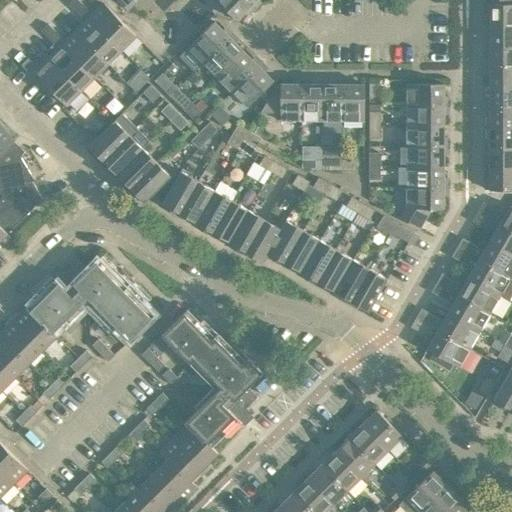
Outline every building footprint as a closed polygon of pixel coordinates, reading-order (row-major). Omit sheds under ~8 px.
[(75,11),(82,4),(78,0),(71,0),(68,4),(75,11)] [(251,5),(246,0),(216,0),(236,20),(251,5)] [(82,4),(75,11),(82,18),(85,14),(121,50),(136,35),(104,3),(94,13),(90,9),(89,11),(82,4)] [(511,3),(511,4),(492,4),(490,4),(489,25),(511,24),(511,3)] [(76,32),(108,63),(121,50),(85,14),(82,18),(81,19),(84,23),(76,32)] [(203,63),(229,37),(214,21),(180,55),(195,70),(203,63)] [(48,24),(41,30),(48,38),(55,31),(48,24)] [(511,24),(489,25),(489,46),(511,45),(511,24)] [(55,31),(48,38),(55,45),(58,41),(94,77),(108,63),(76,32),(67,40),(63,36),(62,38),(55,31)] [(243,51),(229,37),(203,63),(217,77),(243,51)] [(48,58),(80,90),(94,77),(58,41),(55,45),(53,46),(57,50),(48,58)] [(511,45),(489,46),(489,66),(511,66),(511,45)] [(231,91),(258,65),(243,51),(217,77),(231,91)] [(80,90),(48,58),(40,67),(36,63),(35,65),(28,58),(21,65),(34,78),(36,75),(66,105),(80,90)] [(258,65),(231,91),(247,107),(273,81),(258,65)] [(511,66),(489,66),(489,86),(511,86),(511,66)] [(173,82),(163,72),(155,80),(165,90),(173,82)] [(369,97),(381,97),(381,83),(369,83),(369,97)] [(406,105),(443,105),(443,83),(407,83),(406,105)] [(143,92),(153,102),(160,94),(151,84),(143,92)] [(280,121),(301,121),(301,84),(280,84),(280,85),(276,85),(261,112),(280,112),(280,121)] [(301,84),(301,121),(323,121),(323,84),(301,84)] [(323,84),(323,121),(343,121),(343,84),(323,84)] [(343,84),(343,121),(364,121),(364,84),(343,84)] [(511,86),(489,86),(489,107),(511,106),(511,86)] [(175,100),(184,110),(192,102),(183,92),(175,100)] [(184,110),(194,119),(202,111),(192,102),(184,110)] [(161,111),(171,120),(179,112),(169,103),(161,111)] [(443,105),(406,105),(406,126),(443,126),(443,105)] [(511,106),(489,107),(489,127),(511,127),(511,106)] [(369,126),(381,126),(381,111),(369,111),(369,126)] [(171,120),(180,130),(188,122),(179,112),(171,120)] [(115,120),(112,122),(89,146),(103,160),(129,135),(115,120)] [(199,132),(207,140),(218,129),(210,121),(199,132)] [(2,124),(0,126),(0,154),(14,141),(4,131),(7,129),(2,124)] [(238,124),(232,134),(243,140),(249,130),(238,124)] [(381,138),(381,126),(369,126),(369,138),(381,138)] [(443,126),(406,126),(406,146),(443,146),(443,126)] [(511,127),(489,127),(489,148),(511,147),(511,127)] [(243,140),(255,148),(261,137),(249,130),(243,140)] [(191,140),(199,148),(207,140),(199,132),(191,140)] [(227,142),(238,149),(243,140),(232,134),(227,142)] [(129,135),(103,160),(116,174),(142,148),(129,135)] [(238,149),(251,156),(255,148),(243,140),(238,149)] [(19,158),(20,157),(24,152),(14,141),(0,154),(0,166),(1,168),(19,158)] [(443,146),(406,146),(406,167),(443,167),(443,146)] [(511,147),(489,148),(489,167),(511,167),(511,147)] [(142,148),(116,174),(130,187),(156,161),(142,148)] [(369,152),(369,167),(380,167),(380,151),(369,152)] [(259,164),(270,171),(276,161),(264,155),(259,164)] [(0,198),(0,226),(7,233),(42,199),(28,175),(30,174),(20,157),(19,158),(1,168),(0,166),(0,192),(2,196),(0,198)] [(301,169),(315,170),(315,159),(301,158),(301,169)] [(329,159),(329,170),(343,170),(343,158),(329,159)] [(343,158),(343,170),(356,170),(356,158),(343,158)] [(156,161),(130,187),(144,202),(170,176),(156,161)] [(270,171),(282,178),(288,168),(276,161),(270,171)] [(369,179),(380,179),(380,167),(369,167),(369,179)] [(443,167),(406,167),(406,187),(443,187),(443,167)] [(511,167),(489,167),(489,189),(511,189),(511,167)] [(179,212),(197,180),(181,170),(169,191),(162,202),(179,212)] [(292,184),(304,191),(310,181),(297,174),(292,184)] [(313,187),(324,193),(330,183),(319,177),(313,187)] [(196,222),(214,190),(197,180),(179,212),(196,222)] [(324,193),(336,200),(342,190),(330,183),(324,193)] [(443,187),(406,187),(406,208),(400,218),(419,229),(432,208),(443,208),(443,187)] [(212,232),(231,200),(214,190),(196,222),(212,232)] [(346,206),(358,212),(363,203),(351,196),(346,206)] [(229,241),(248,209),(231,200),(212,232),(229,241)] [(358,212),(369,219),(375,210),(363,203),(358,212)] [(511,231),(511,206),(510,205),(499,224),(511,231)] [(246,251),(264,219),(248,209),(229,241),(246,251)] [(392,220),(383,215),(376,226),(385,232),(392,220)] [(268,253),(268,252),(281,229),(280,228),(264,219),(246,251),(263,261),(268,253)] [(284,262),(303,230),(285,220),(280,228),(281,229),(268,252),(268,253),(284,262)] [(385,232),(395,237),(402,226),(392,220),(385,232)] [(511,255),(511,231),(499,224),(489,242),(511,255)] [(0,240),(2,238),(4,241),(10,236),(7,233),(0,226),(0,240)] [(301,271),(319,239),(303,230),(284,262),(301,271)] [(318,281),(336,249),(319,239),(301,271),(318,281)] [(510,278),(511,275),(511,255),(489,242),(479,259),(510,278)] [(334,291),(353,259),(336,249),(318,281),(334,291)] [(73,284),(87,298),(129,340),(154,315),(132,293),(136,289),(102,256),(87,270),(73,284)] [(351,300),(369,268),(353,259),(334,291),(351,300)] [(500,295),(510,278),(479,259),(468,277),(500,295)] [(73,284),(87,270),(78,261),(64,275),(73,284)] [(369,268),(351,300),(368,310),(387,279),(369,268)] [(28,307),(53,332),(80,305),(66,291),(52,276),(45,283),(49,286),(28,307)] [(490,313),(500,295),(468,277),(458,295),(490,313)] [(80,305),(87,298),(73,284),(66,291),(80,305)] [(480,331),(490,313),(458,295),(448,312),(480,331)] [(11,319),(42,350),(56,336),(53,332),(28,307),(18,317),(15,314),(11,319)] [(239,356),(212,328),(209,332),(186,309),(161,335),(190,363),(193,360),(220,387),(184,422),(187,426),(189,425),(210,446),(211,446),(232,425),(235,429),(249,415),(244,410),(257,396),(248,387),(262,372),(243,352),(239,356)] [(469,348),(480,331),(448,312),(438,330),(469,348)] [(0,334),(28,363),(42,350),(11,319),(6,323),(9,326),(0,334)] [(459,367),(469,348),(438,330),(427,348),(459,367)] [(0,362),(15,377),(28,363),(0,334),(0,362)] [(100,353),(107,346),(99,338),(92,344),(100,353)] [(497,356),(507,362),(511,352),(511,349),(504,345),(497,356)] [(107,346),(100,353),(108,361),(115,354),(107,346)] [(157,356),(148,348),(142,354),(151,362),(157,356)] [(78,357),(85,364),(93,356),(86,349),(78,357)] [(165,364),(157,356),(151,362),(159,371),(165,364)] [(77,371),(85,364),(78,357),(70,365),(77,371)] [(0,390),(1,391),(15,377),(0,362),(0,390)] [(510,408),(511,405),(511,366),(493,398),(510,408)] [(162,374),(170,383),(177,377),(168,368),(162,374)] [(51,385),(57,391),(65,384),(58,377),(51,385)] [(488,395),(494,383),(485,378),(478,390),(488,395)] [(51,385),(43,392),(49,399),(57,391),(51,385)] [(163,392),(155,399),(161,406),(169,398),(163,392)] [(161,406),(155,399),(148,407),(154,414),(161,406)] [(31,418),(31,417),(38,411),(31,404),(24,411),(31,418)] [(362,424),(387,449),(402,435),(377,410),(362,424)] [(16,419),(22,426),(31,418),(24,411),(16,419)] [(144,419),(137,427),(143,433),(150,425),(144,419)] [(348,438),(373,463),(387,449),(362,424),(348,438)] [(217,453),(211,446),(210,446),(189,425),(187,426),(175,438),(206,469),(210,465),(208,463),(217,453)] [(143,433),(137,427),(129,434),(135,440),(143,433)] [(199,471),(201,474),(206,469),(175,438),(160,453),(167,460),(168,458),(190,480),(199,471)] [(335,451),(360,476),(373,463),(348,438),(335,451)] [(27,469),(0,442),(0,471),(12,483),(27,469)] [(117,446),(109,454),(116,460),(123,452),(117,446)] [(321,465),(346,490),(360,476),(335,451),(321,465)] [(116,460),(109,454),(102,461),(108,467),(116,460)] [(417,465),(423,470),(431,462),(426,456),(417,465)] [(197,487),(190,480),(168,458),(167,460),(154,472),(183,501),(197,487)] [(307,479),(333,504),(346,490),(321,465),(307,479)] [(0,495),(12,483),(0,471),(0,495)] [(419,511),(421,510),(421,511),(446,486),(432,471),(406,496),(398,504),(406,511),(419,511)] [(171,511),(183,501),(154,472),(141,485),(167,511),(171,511)] [(82,480),(88,487),(96,479),(89,473),(82,480)] [(402,492),(402,491),(411,483),(405,477),(396,486),(402,492)] [(294,492),(314,511),(324,511),(333,504),(307,479),(294,492)] [(74,488),(80,495),(88,487),(82,480),(74,488)] [(167,511),(141,485),(127,499),(140,511),(167,511)] [(394,500),(402,492),(396,486),(388,493),(394,500)] [(446,486),(421,511),(422,511),(445,511),(459,498),(446,486)] [(39,495),(45,502),(53,494),(46,487),(39,495)] [(280,505),(287,511),(314,511),(294,492),(280,505)] [(50,506),(55,511),(56,511),(64,505),(57,498),(50,506)] [(472,511),(459,498),(445,511),(472,511)] [(140,511),(127,499),(113,511),(140,511)]
